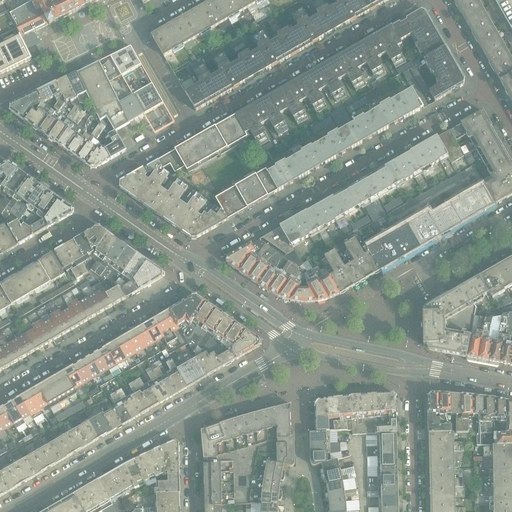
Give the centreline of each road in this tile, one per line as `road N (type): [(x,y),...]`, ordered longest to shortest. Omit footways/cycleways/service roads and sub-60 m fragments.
road 1 (residential): [(199,266),(215,246),(486,92)]
road 2 (residential): [(409,0),(192,127)]
road 3 (residential): [(0,394),(191,275)]
road 4 (residential): [(511,209),(425,259),(421,270),(439,288),(511,245)]
road 5 (residential): [(10,511),(180,412)]
road 6 (residential): [(192,127),(138,36),(188,0)]
road 7 (residential): [(415,511),(413,365)]
road 8 (residential): [(180,412),(289,344)]
road 9 (residential): [(289,344),(396,371),(413,365)]
road 10 (residential): [(192,127),(110,174),(91,195)]
road 11 (residential): [(104,204),(0,269)]
road 12 (residential): [(298,334),(199,266)]
road 13 (residential): [(413,365),(298,334)]
